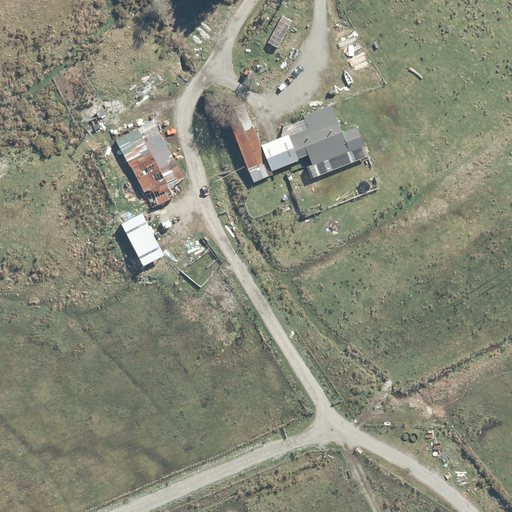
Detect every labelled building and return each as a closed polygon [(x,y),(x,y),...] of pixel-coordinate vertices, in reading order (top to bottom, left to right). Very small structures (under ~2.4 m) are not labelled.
[(290,19),(280,13),(265,39),(276,45),(290,19)] [(270,168),(261,143),(245,103),(224,111),(251,181),(272,173),(270,168)] [(261,143),(270,168),(306,155),(309,163),(302,165),(307,177),(365,155),(353,125),(339,130),(330,105),(303,115),(307,126),(261,143)] [(153,116),(113,136),(148,207),(188,187),(153,116)] [(154,233),(136,200),(135,197),(116,208),(124,223),(120,225),(131,245),(154,233)]
